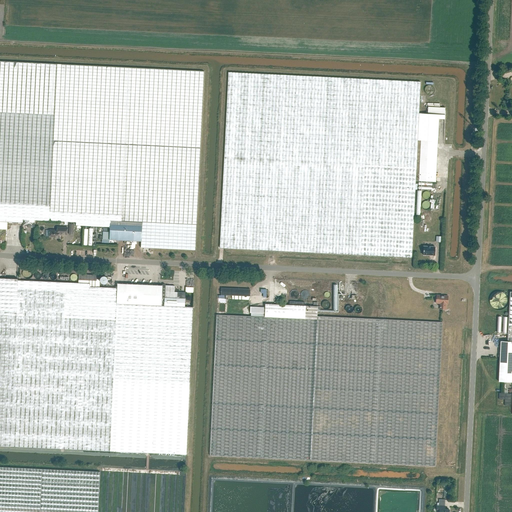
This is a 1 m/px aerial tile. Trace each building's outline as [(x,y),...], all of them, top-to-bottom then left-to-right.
[(76,222),(76,225),(110,227),(110,221),(142,223),(141,241),(141,248),(195,251),(204,71),(0,61),(0,221),(6,222),(6,219),(23,220),(76,222)] [(417,140),(419,113),(420,82),(228,72),(219,248),(412,257),(415,190),(417,190),(417,184),(415,184),(415,181),(417,140)] [(417,140),(415,181),(435,182),(439,119),(445,119),(445,115),(428,114),(419,113),(417,140)] [(431,202),(430,208),(438,209),(440,193),(431,192),(430,202),(431,202)] [(6,219),(6,222),(0,221),(0,229),(7,229),(7,228),(8,222),(23,223),(23,220),(6,219)] [(103,232),(102,239),(141,241),(142,223),(110,221),(110,227),(110,232),(103,232)] [(57,230),(50,230),(46,230),(45,237),(49,237),(53,237),(53,238),(60,238),(60,235),(67,235),(67,228),(57,227),(57,230)] [(93,228),(84,228),(84,245),(92,245),(93,228)] [(434,255),(435,247),(423,246),(423,255),(434,255)] [(0,446),(11,447),(186,455),(193,307),(185,307),(165,306),(126,304),(116,304),(117,288),(96,287),(97,275),(79,274),(78,283),(18,280),(18,279),(0,278),(0,446)] [(100,280),(105,284),(109,278),(104,275),(100,280)] [(117,288),(116,304),(126,304),(165,306),(185,307),(186,292),(174,292),(175,286),(165,285),(165,284),(163,284),(163,285),(127,284),(117,283),(117,288)] [(235,295),(236,289),(221,288),(221,295),(218,295),(218,298),(224,298),(224,297),(226,297),(226,295),(235,295)] [(307,295),(309,295),(309,290),(300,292),(302,299),(307,298),(307,295)] [(447,304),(448,296),(436,295),(436,303),(440,304),(440,307),(440,309),(446,309),(446,304),(447,304)] [(317,313),(317,309),(317,306),(304,306),(304,302),(289,301),(289,305),(265,304),(265,307),(250,307),(250,313),(265,314),(265,317),(317,319),(317,313)] [(317,319),(265,317),(216,315),(210,456),(213,456),(435,466),(442,322),(378,319),(325,316),(325,313),(317,313),(317,319)] [(497,332),(507,332),(507,316),(497,316),(497,332)] [(500,341),(498,382),(511,382),(511,341),(508,342),(500,341)] [(499,393),(499,399),(505,399),(504,405),(510,406),(511,394),(499,393)] [(0,511),(98,511),(100,472),(0,467),(0,511)]
